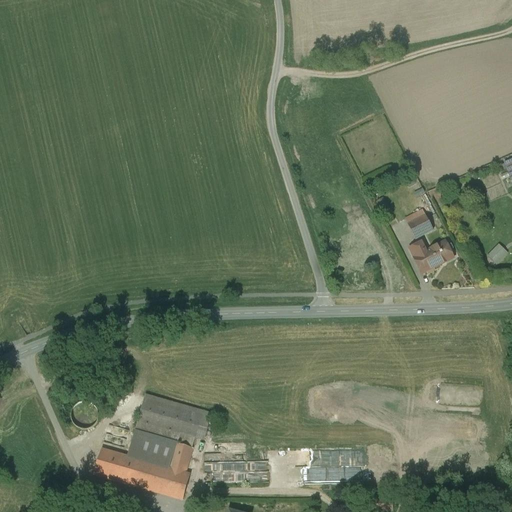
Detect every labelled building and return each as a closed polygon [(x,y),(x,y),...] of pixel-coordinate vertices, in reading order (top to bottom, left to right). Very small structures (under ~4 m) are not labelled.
[(382,212),(389,207),(382,197),(375,202),(382,212)] [(423,211),(405,220),(408,226),(426,217),(423,211)] [(408,226),(415,240),(433,231),(426,217),(408,226)] [(331,222),(322,224),(323,225),(327,237),(335,234),(331,222)] [(322,224),(316,227),(320,239),(327,237),(323,225),(322,224)] [(333,242),(327,244),(329,254),(336,253),(333,242)] [(445,242),(425,252),(424,250),(421,252),(418,245),(410,249),(414,258),(422,275),(426,272),(428,274),(434,271),(434,269),(453,259),(445,242)] [(369,244),(342,251),(346,269),(358,266),(359,269),(364,268),(363,264),(374,262),(369,244)] [(497,265),(507,253),(498,244),(487,256),(497,265)] [(211,415),(145,397),(135,433),(177,445),(180,434),(195,438),(196,438),(196,437),(204,439),(211,415)] [(99,418),(99,416),(99,413),(97,409),(95,406),(92,404),(89,403),(86,403),(83,402),(80,403),(78,404),(76,406),(74,407),(73,410),(71,413),(71,415),(71,418),(71,421),(73,424),(75,427),(78,429),(82,430),(85,431),(90,430),(93,428),(96,425),(97,423),(98,421),(99,418)] [(170,471),(177,445),(135,433),(128,459),(170,471)] [(217,444),(218,455),(243,454),(242,443),(217,444)] [(128,459),(101,451),(94,476),(183,501),(190,476),(185,475),(192,449),(177,445),(170,471),(128,459)] [(392,511),(393,500),(362,500),(362,511),(392,511)]
